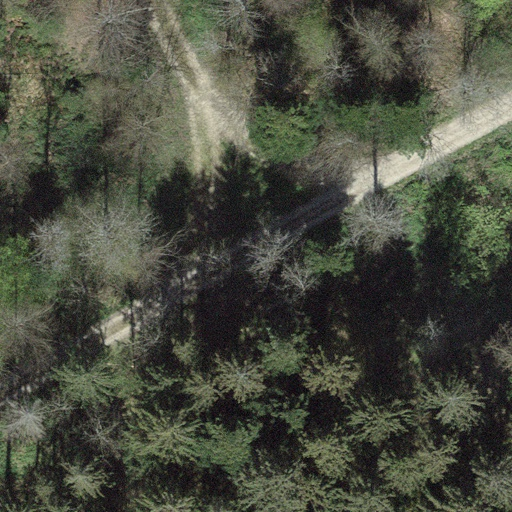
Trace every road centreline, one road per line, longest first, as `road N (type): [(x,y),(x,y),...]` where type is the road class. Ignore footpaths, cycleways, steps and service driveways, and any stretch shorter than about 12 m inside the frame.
road 1 (track): [(0,390),(511,108)]
road 2 (track): [(229,132),(173,295)]
road 3 (track): [(229,132),(369,190)]
road 4 (track): [(157,0),(229,132)]
